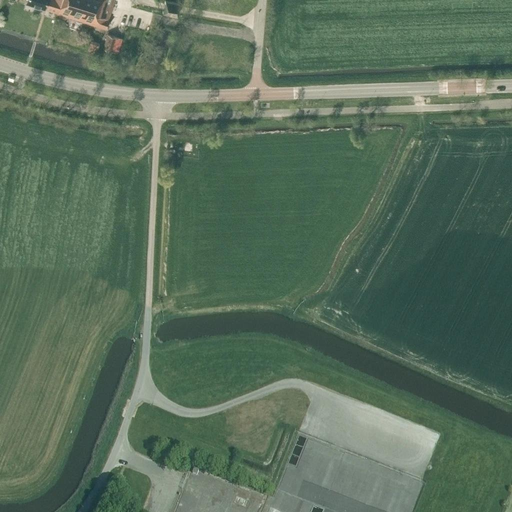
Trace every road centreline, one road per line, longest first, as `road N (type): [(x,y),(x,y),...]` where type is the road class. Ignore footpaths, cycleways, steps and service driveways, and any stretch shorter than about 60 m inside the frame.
road 1 (unclassified): [(79,511),(117,450),(139,385),(158,96)]
road 2 (secondary): [(511,86),(255,94)]
road 3 (secondary): [(158,96),(92,89),(0,64)]
